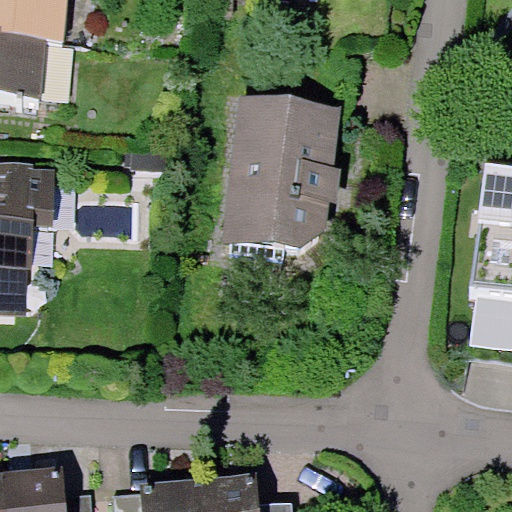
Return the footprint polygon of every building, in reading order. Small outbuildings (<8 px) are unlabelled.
[(83,0),(0,0),(0,109),(54,114),(59,55),(79,57),(83,0)] [(511,61),(509,61),(500,126),(511,127),(511,61)] [(352,123),(247,113),(234,256),(338,266),(352,123)] [(75,180),(0,175),(0,280),(47,283),(49,239),(72,240),(75,180)] [(511,320),(511,183),(485,179),(467,313),(511,320)] [(511,323),(467,317),(459,365),(511,372),(511,323)] [(79,488),(0,495),(0,511),(102,511),(102,501),(81,503),(79,488)] [(259,511),(257,490),(117,508),(117,511),(259,511)]
